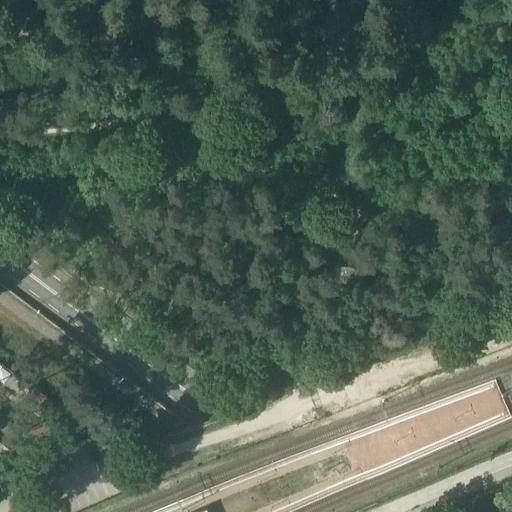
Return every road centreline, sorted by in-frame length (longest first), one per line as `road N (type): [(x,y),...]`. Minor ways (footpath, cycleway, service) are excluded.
road 1 (primary): [(343,511),(0,252)]
road 2 (track): [(511,330),(295,406)]
